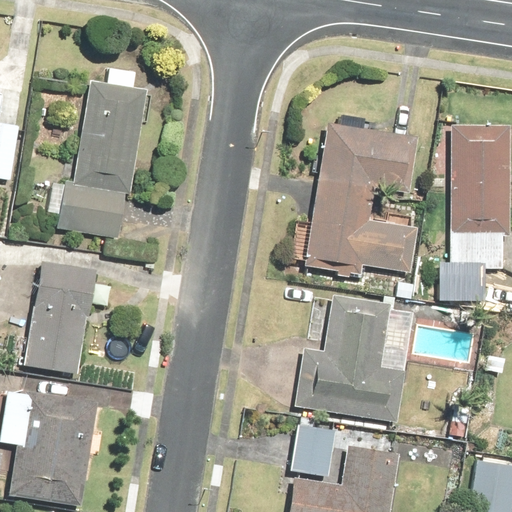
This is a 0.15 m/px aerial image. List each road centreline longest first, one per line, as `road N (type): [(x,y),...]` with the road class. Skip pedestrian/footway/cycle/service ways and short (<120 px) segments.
road 1 (residential): [(169,511),(255,0)]
road 2 (residential): [(511,23),(344,0)]
